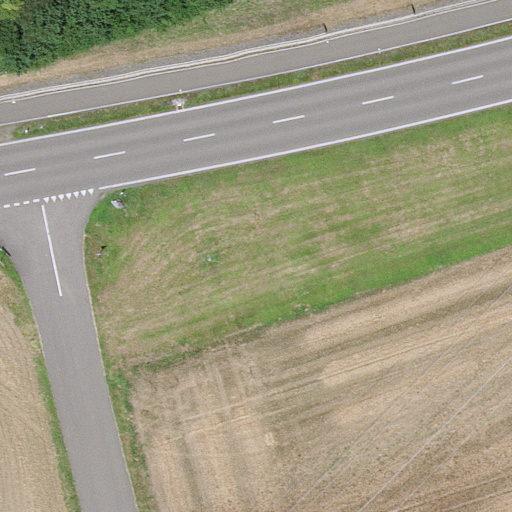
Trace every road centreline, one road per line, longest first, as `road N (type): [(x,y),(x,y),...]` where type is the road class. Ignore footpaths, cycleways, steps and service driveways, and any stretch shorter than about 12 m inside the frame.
road 1 (tertiary): [(511,68),(23,166)]
road 2 (residential): [(23,166),(64,291),(115,511)]
